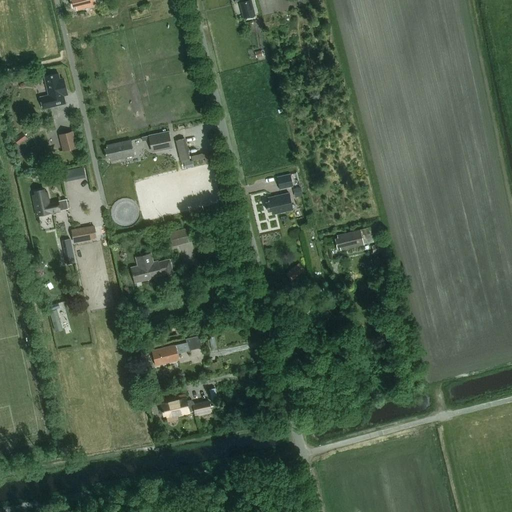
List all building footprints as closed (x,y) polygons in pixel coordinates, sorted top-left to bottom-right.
[(76,9),(96,4),(95,0),(71,0),(73,7),(76,6),(76,9)] [(251,0),(240,3),(244,19),(256,16),(251,0)] [(48,93),(39,95),(42,108),(58,104),(56,96),(64,95),(63,89),(66,88),(63,77),(60,78),(59,72),(44,75),(48,93)] [(73,131),(62,134),(66,150),(77,148),(73,131)] [(168,131),(148,135),(149,139),(151,150),(171,146),(168,131)] [(22,133),(14,140),(18,145),(27,139),(22,133)] [(134,156),(132,144),(130,139),(107,145),(108,147),(104,148),(106,158),(110,157),(111,161),(134,156)] [(185,139),(176,141),(181,159),(189,158),(185,139)] [(89,175),(87,164),(66,169),(68,180),(89,175)] [(276,177),(279,189),(292,186),(289,173),(276,177)] [(300,187),(293,189),(295,197),(302,196),(300,187)] [(35,195),(32,196),(36,216),(58,211),(56,201),(49,202),(47,192),(44,193),(43,190),(35,191),(35,195)] [(293,209),(289,193),(268,197),(269,201),(266,202),(268,211),(271,210),(272,214),(293,209)] [(66,199),(56,201),(58,211),(68,209),(66,199)] [(93,226),(71,230),(73,238),(85,235),(86,240),(95,238),(93,226)] [(168,232),(172,246),(188,242),(184,228),(168,232)] [(340,250),(372,243),(369,229),(337,236),(337,239),(335,240),(337,249),(339,248),(340,250)] [(373,254),(384,251),(382,242),(377,243),(375,244),(375,245),(371,246),(373,254)] [(72,251),(64,253),(66,264),(75,262),(72,251)] [(157,283),(163,281),(161,273),(163,273),(164,274),(173,272),(170,259),(158,262),(158,261),(154,262),(152,254),(138,257),(140,265),(135,266),(136,270),(132,271),(134,280),(137,279),(138,282),(156,278),(157,283)] [(290,270),(286,273),(291,280),(296,277),(290,270)] [(186,338),(187,342),(152,351),(155,366),(178,360),(177,354),(189,351),(189,350),(202,347),(199,335),(186,338)] [(185,394),(160,399),(163,414),(167,413),(167,417),(178,414),(189,412),(189,411),(195,410),(196,415),(211,411),(209,400),(194,404),(193,402),(190,400),(187,400),(185,394)] [(246,399),(246,406),(254,406),(253,398),(246,399)]
